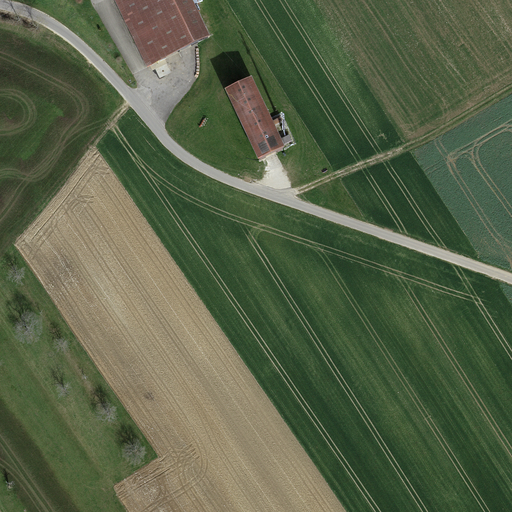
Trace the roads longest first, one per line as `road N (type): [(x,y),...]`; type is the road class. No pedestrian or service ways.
road 1 (track): [(511,280),(276,198),(435,134),(511,90)]
road 2 (residential): [(276,198),(173,149),(95,60),(51,25),(0,5)]
road 3 (track): [(128,99),(0,269)]
